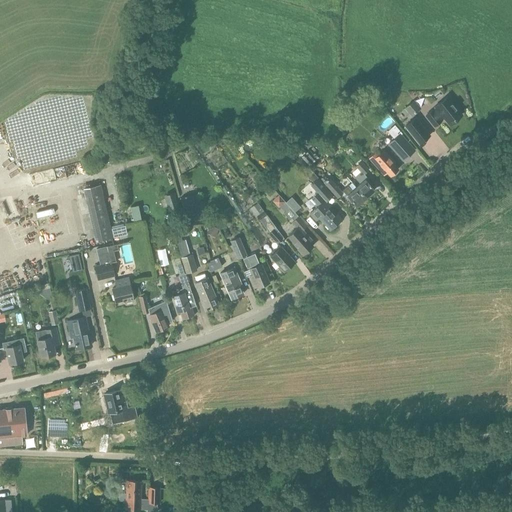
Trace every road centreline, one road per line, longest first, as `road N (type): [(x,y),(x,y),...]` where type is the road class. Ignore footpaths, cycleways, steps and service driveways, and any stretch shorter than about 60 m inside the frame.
road 1 (unclassified): [(0,389),(195,339),(287,301),(444,167),(511,120)]
road 2 (unclassified): [(0,450),(172,455),(511,432)]
